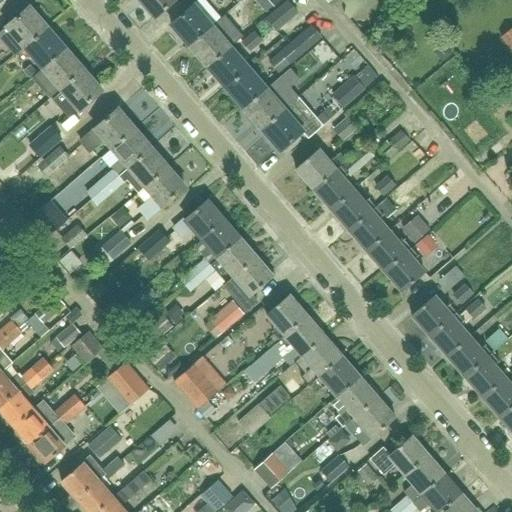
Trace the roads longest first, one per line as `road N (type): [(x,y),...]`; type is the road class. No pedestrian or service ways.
road 1 (residential): [(499,467),(92,0)]
road 2 (residential): [(511,210),(320,0)]
